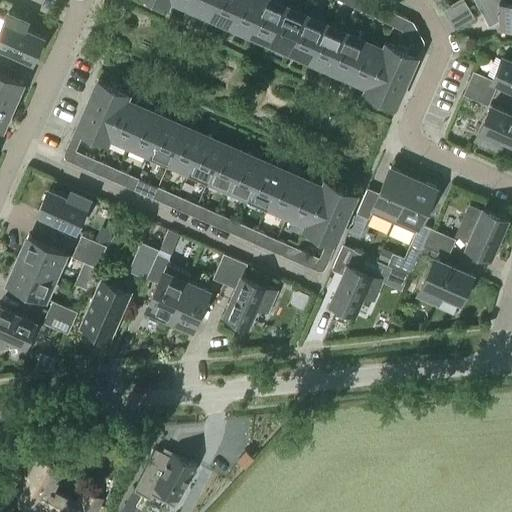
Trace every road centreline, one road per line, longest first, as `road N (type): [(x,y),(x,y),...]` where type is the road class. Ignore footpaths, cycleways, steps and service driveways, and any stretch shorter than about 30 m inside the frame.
road 1 (residential): [(502,364),(0,414)]
road 2 (residential): [(17,150),(321,285)]
road 3 (unclassified): [(511,185),(409,139),(442,48),(415,0)]
road 4 (residential): [(17,150),(80,0)]
road 5 (unknown): [(218,394),(180,511)]
